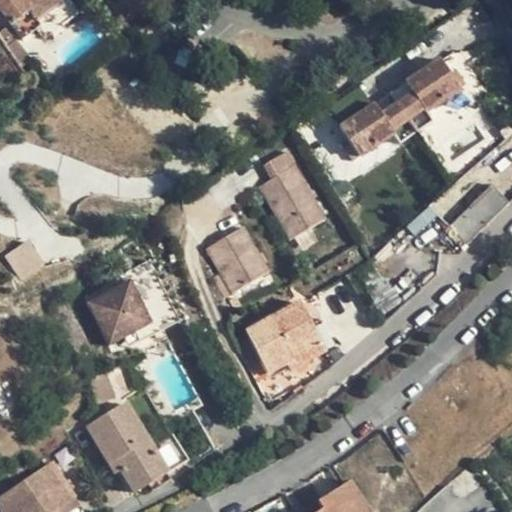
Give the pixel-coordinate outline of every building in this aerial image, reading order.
[(55,0),(0,0),(0,12),(20,38),(38,25),(35,20),(57,3),(55,0)] [(430,42),(439,57),(473,36),(464,21),(430,42)] [(0,40),(4,46),(12,41),(7,34),(0,38),(0,40)] [(486,56),(473,36),(439,57),(451,77),(486,56)] [(27,61),(12,41),(4,46),(19,66),(27,61)] [(439,83),(451,77),(439,57),(427,64),(439,83)] [(25,82),(0,99),(10,112),(34,94),(25,82)] [(293,168),(258,188),(291,242),(324,222),(293,168)] [(464,211),(447,227),(443,231),(461,249),(508,202),(491,185),(464,211)] [(444,192),(428,206),(447,227),(464,211),(444,192)] [(273,273),(246,227),(210,249),(237,294),(273,273)] [(5,255),(20,281),(45,266),(30,240),(5,255)] [(148,261),(124,274),(129,282),(152,326),(156,334),(180,322),(148,261)] [(129,282),(85,305),(107,349),(152,326),(129,282)] [(325,353),(302,309),(298,303),(244,332),(246,336),(267,375),(284,365),(289,374),(325,353)] [(228,332),(234,343),(246,336),(244,332),(240,325),(228,332)] [(106,374),(89,380),(97,406),(114,399),(106,374)] [(116,462),(121,471),(135,494),(145,488),(149,495),(170,481),(166,475),(152,450),(126,405),(87,427),(108,466),(116,462)] [(171,440),(152,450),(166,475),(185,464),(171,440)] [(114,475),(121,471),(116,462),(108,466),(114,475)] [(81,511),(52,466),(0,498),(0,506),(3,511),(81,511)] [(320,506),(310,511),(370,511),(350,480),(318,500),(320,506)] [(264,511),(258,501),(239,511),(264,511)]
